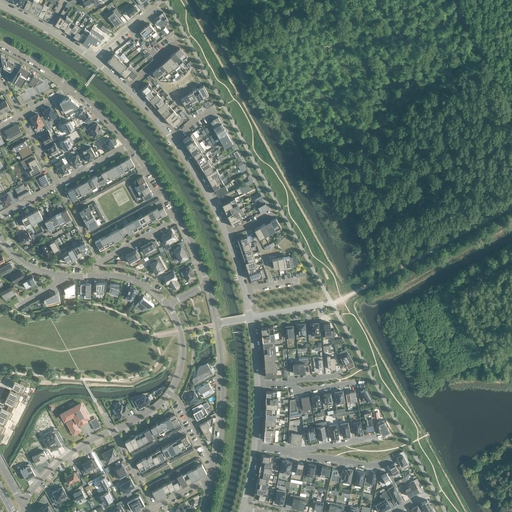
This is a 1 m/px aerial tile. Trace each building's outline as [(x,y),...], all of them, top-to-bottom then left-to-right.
[(24,7),(23,8),(28,10),(33,1),(31,0),(27,0),(24,7)] [(33,1),(28,10),(33,12),(38,3),(33,0),(33,1)] [(38,3),(33,12),(38,15),(43,5),(38,3)] [(49,7),(43,4),(43,5),(38,15),(43,17),(48,8),(49,7)] [(134,12),(137,10),(137,9),(133,5),(125,11),(126,12),(126,13),(128,16),(129,15),(129,16),(130,16),(132,14),(134,12)] [(48,8),(43,17),(48,20),(53,11),(48,8)] [(107,17),(115,26),(121,21),(118,17),(121,15),(115,8),(112,11),(113,12),(107,17)] [(168,21),(163,12),(159,15),(160,16),(158,17),(158,16),(154,19),(161,27),(168,21)] [(60,16),(54,24),(59,27),(65,19),(60,16)] [(70,21),(71,19),(70,19),(70,18),(69,18),(68,18),(68,17),(67,17),(67,16),(66,16),(65,19),(59,27),(64,30),(70,21)] [(70,21),(64,30),(69,33),(74,24),(70,21)] [(147,25),(144,27),(151,35),(156,31),(149,23),(147,25)] [(79,27),(74,24),(69,33),(73,36),(79,27)] [(102,26),(100,28),(108,34),(111,32),(102,26)] [(79,27),(73,36),(78,39),(84,30),(79,27)] [(151,35),(144,27),(142,29),(140,31),(146,39),(151,35)] [(82,42),(89,31),(85,28),(84,30),(78,39),(82,42)] [(89,31),(82,42),(88,46),(91,41),(96,44),(101,40),(89,31)] [(180,48),(175,52),(183,61),(188,57),(180,48)] [(112,65),(120,56),(115,52),(111,56),(109,58),(110,58),(107,61),(112,65)] [(175,52),(170,56),(178,65),(183,61),(175,52)] [(24,67),(21,65),(20,66),(14,63),(14,62),(8,59),(7,59),(1,55),(3,67),(9,71),(15,74),(12,80),(21,86),(25,80),(29,82),(34,85),(35,86),(43,80),(39,78),(39,77),(33,74),(30,72),(30,71),(27,69),(24,67)] [(120,56),(112,65),(117,69),(123,61),(124,60),(120,56)] [(178,65),(170,56),(166,60),(173,68),(174,69),(178,65)] [(166,60),(161,64),(169,72),(173,68),(166,60)] [(123,61),(117,69),(121,73),(128,65),(123,61)] [(128,65),(121,73),(126,77),(133,68),(134,68),(129,64),(128,65)] [(169,72),(161,64),(157,68),(164,75),(164,76),(169,72)] [(133,68),(126,77),(130,81),(138,72),(133,68)] [(164,75),(157,68),(152,72),(159,79),(164,75)] [(148,84),(141,90),(145,95),(152,88),(148,84)] [(209,95),(203,85),(198,88),(203,98),(209,95)] [(157,92),(153,87),(152,88),(145,95),(149,99),(156,93),(157,92)] [(197,100),(198,101),(203,98),(198,88),(192,91),(197,100)] [(187,94),(192,103),(197,100),(192,91),(187,94)] [(153,104),(160,97),(156,93),(149,99),(153,104)] [(180,98),(186,108),(193,105),(192,103),(187,94),(180,98)] [(60,102),(65,113),(79,105),(69,97),(60,102)] [(164,101),(160,97),(153,104),(157,108),(164,102),(164,101)] [(4,111),(5,112),(7,111),(7,110),(10,108),(5,100),(0,103),(5,111),(4,111)] [(164,101),(164,102),(157,108),(161,113),(169,105),(165,101),(164,101)] [(161,113),(165,117),(173,110),(169,105),(161,113)] [(50,107),(43,111),(49,120),(50,119),(50,120),(51,120),(54,119),(54,118),(54,117),(55,116),(50,107)] [(86,122),(88,124),(93,121),(89,118),(91,116),(87,112),(86,113),(83,109),(79,114),(82,117),(81,118),(86,122)] [(177,114),(173,110),(165,117),(169,122),(177,114)] [(38,114),(31,118),(37,128),(44,124),(38,114)] [(181,119),(177,114),(169,122),(173,126),(181,119)] [(213,127),(221,123),(218,117),(210,121),(213,127)] [(68,121),(62,125),(66,133),(74,128),(73,126),(75,125),(73,121),(71,122),(69,123),(68,121)] [(92,123),(86,126),(87,129),(89,128),(92,133),(91,134),(93,137),(94,137),(98,135),(102,134),(102,133),(100,129),(101,129),(100,129),(99,127),(99,126),(97,123),(93,125),(92,123)] [(216,132),(224,128),(221,123),(213,127),(212,127),(215,133),(216,132)] [(17,124),(5,131),(7,136),(9,135),(12,139),(22,134),(17,124)] [(219,137),(227,133),(224,128),(216,132),(219,137)] [(49,132),(41,137),(45,144),(53,139),(49,132)] [(186,144),(196,138),(192,133),(183,139),(186,144)] [(222,143),(230,138),(227,133),(219,137),(218,138),(221,144),(222,143)] [(61,145),(59,146),(61,150),(65,148),(66,149),(72,146),(68,138),(60,142),(61,145)] [(109,139),(105,141),(106,142),(101,145),(102,145),(101,146),(103,149),(104,149),(105,151),(108,150),(109,149),(110,149),(114,147),(113,146),(116,144),(113,138),(110,140),(109,139)] [(190,149),(199,143),(196,138),(186,144),(190,149)] [(225,148),(233,144),(230,138),(222,143),(225,148)] [(21,142),(15,145),(13,147),(15,151),(18,150),(22,158),(32,152),(28,144),(25,139),(24,140),(21,142)] [(48,149),(51,155),(59,151),(56,147),(59,146),(56,141),(54,143),(55,145),(51,146),(52,147),(48,149)] [(193,154),(201,149),(202,149),(203,148),(199,143),(190,149),(193,154)] [(84,150),(82,151),(88,161),(88,160),(88,161),(93,158),(93,157),(96,156),(91,147),(89,148),(88,147),(84,149),(84,150)] [(201,149),(193,154),(196,159),(205,154),(202,149),(201,149)] [(20,161),(29,176),(41,169),(34,155),(33,156),(32,154),(20,161)] [(199,164),(208,159),(205,154),(196,159),(199,164)] [(81,163),(77,155),(69,159),(74,167),(74,166),(75,168),(79,166),(81,164),(81,163)] [(125,160),(130,169),(135,166),(130,157),(125,160)] [(203,169),(212,164),(208,159),(199,164),(203,169)] [(125,171),(130,169),(125,160),(120,162),(125,171)] [(69,171),(68,169),(71,168),(68,163),(65,165),(63,161),(56,165),(62,175),(69,171)] [(125,171),(120,162),(115,165),(120,174),(121,175),(126,173),(125,171)] [(206,175),(216,169),(213,164),(212,164),(203,169),(206,175)] [(115,176),(120,174),(115,165),(110,167),(115,176)] [(110,178),(115,176),(110,167),(106,170),(110,178)] [(218,174),(219,174),(216,169),(206,175),(209,180),(218,174)] [(111,179),(110,178),(106,170),(101,173),(106,182),(111,179)] [(42,176),(41,173),(34,177),(40,189),(49,184),(49,183),(50,183),(48,181),(46,178),(47,177),(45,174),(44,175),(42,176)] [(101,173),(96,175),(101,184),(106,182),(101,173)] [(218,174),(209,180),(212,185),(221,179),(218,174)] [(96,175),(92,178),(96,187),(101,184),(96,175)] [(136,185),(141,183),(145,181),(143,176),(134,180),(136,185)] [(92,189),(96,187),(92,178),(87,180),(92,189)] [(224,185),(221,179),(212,185),(215,190),(224,185)] [(87,192),(92,189),(87,180),(82,183),(87,192)] [(145,181),(141,183),(136,185),(139,190),(148,185),(145,181)] [(82,194),(87,192),(82,183),(80,184),(77,186),(82,194)] [(19,200),(27,196),(31,194),(29,190),(30,190),(27,185),(24,187),(23,184),(18,187),(20,189),(16,191),(18,196),(17,196),(19,200)] [(215,190),(218,196),(224,192),(225,193),(228,191),(227,191),(228,190),(225,184),(224,185),(215,190)] [(150,190),(148,185),(139,190),(137,191),(140,196),(142,195),(150,190)] [(77,197),(82,194),(77,186),(73,188),(77,197)] [(72,200),(77,197),(73,188),(68,191),(72,200)] [(142,195),(144,200),(153,195),(150,190),(142,195)] [(4,207),(8,204),(11,203),(10,201),(11,200),(8,193),(0,197),(0,203),(2,203),(4,207)] [(259,193),(252,196),(255,202),(262,198),(259,193)] [(234,198),(222,204),(225,210),(237,204),(234,198)] [(265,203),(258,207),(260,210),(261,212),(268,208),(265,203)] [(237,204),(225,210),(227,215),(238,210),(240,209),(237,204)] [(88,205),(79,210),(81,213),(82,212),(83,214),(82,215),(91,211),(88,205)] [(162,205),(157,208),(162,216),(167,213),(162,205)] [(152,210),(157,219),(162,216),(157,208),(157,207),(152,210)] [(38,209),(32,212),(37,221),(43,218),(40,214),(39,211),(38,209)] [(66,209),(61,212),(65,221),(71,218),(66,209)] [(152,210),(147,212),(152,221),(154,220),(155,220),(154,219),(156,218),(157,219),(152,210)] [(227,215),(230,221),(241,215),(238,210),(227,215)] [(93,215),(91,211),(82,215),(83,218),(84,217),(86,219),(84,220),(93,215)] [(37,221),(32,212),(27,215),(32,224),(37,221)] [(55,215),(60,224),(65,221),(61,212),(55,215)] [(143,215),(147,224),(152,221),(147,212),(143,215)] [(32,224),(27,215),(22,218),(26,227),(32,224)] [(55,215),(50,218),(55,227),(60,224),(55,215)] [(84,220),(87,225),(96,220),(93,215),(84,220)] [(138,218),(143,226),(147,224),(143,215),(138,218)] [(233,226),(243,221),(241,215),(230,221),(233,226)] [(49,229),(49,230),(55,227),(50,218),(44,221),(47,226),(49,229)] [(138,229),(143,226),(138,218),(133,220),(138,229)] [(276,218),(270,221),(275,230),(281,227),(276,218)] [(99,225),(96,220),(87,225),(90,230),(99,225)] [(133,220),(128,223),(133,232),(138,229),(133,220)] [(270,221),(265,224),(270,233),(275,230),(270,221)] [(129,234),(133,232),(128,223),(124,225),(129,234)] [(124,237),(129,234),(124,225),(123,224),(118,227),(119,228),(124,237)] [(265,224),(260,226),(265,236),(270,233),(265,224)] [(260,226),(254,230),(259,239),(265,236),(260,226)] [(119,228),(114,231),(119,239),(124,237),(119,228)] [(28,231),(18,237),(22,244),(31,238),(28,231)] [(114,242),(119,239),(114,231),(109,233),(114,242)] [(164,240),(161,242),(164,247),(169,245),(168,242),(175,238),(171,231),(168,233),(168,232),(164,234),(165,234),(161,236),(164,240)] [(110,245),(114,242),(109,233),(105,236),(110,245)] [(105,247),(110,245),(105,236),(100,238),(105,247)] [(249,242),(247,236),(237,239),(239,245),(249,242)] [(100,250),(105,247),(100,238),(95,241),(100,250)] [(59,248),(55,240),(49,243),(52,249),(54,251),(59,248)] [(78,245),(83,254),(89,251),(83,240),(77,243),(78,245)] [(152,241),(141,247),(144,253),(158,246),(156,240),(152,242),(152,241)] [(241,251),(251,248),(249,242),(239,245),(241,251)] [(39,251),(41,255),(44,254),(45,256),(51,253),(50,250),(52,249),(49,243),(40,247),(42,250),(39,251)] [(78,245),(73,248),(78,257),(83,254),(78,245)] [(176,257),(178,261),(179,260),(180,261),(187,257),(181,246),(174,250),(177,256),(176,257)] [(73,248),(68,251),(73,259),(78,257),(73,248)] [(243,256),(253,253),(251,248),(241,251),(243,256)] [(126,255),(125,256),(129,263),(130,263),(139,258),(140,257),(139,257),(136,250),(135,250),(132,252),(129,253),(126,256),(126,255)] [(68,251),(62,254),(67,263),(73,259),(68,251)] [(254,259),(255,259),(253,253),(243,256),(245,262),(254,259)] [(291,267),(298,265),(296,255),(289,257),(291,267)] [(154,262),(150,264),(152,267),(154,271),(156,274),(166,269),(159,256),(153,259),(154,262)] [(245,262),(247,268),(256,265),(254,259),(245,262)] [(0,272),(2,275),(6,273),(13,269),(10,263),(0,268),(0,272)] [(249,274),(258,270),(256,265),(247,268),(249,274)] [(191,278),(194,276),(189,267),(185,269),(184,266),(178,269),(180,272),(182,271),(187,280),(188,280),(188,281),(191,279),(191,278)] [(258,270),(249,274),(251,280),(262,276),(260,270),(258,270)] [(23,277),(20,271),(10,276),(14,282),(23,277)] [(163,277),(167,284),(169,283),(172,289),(175,287),(175,288),(176,287),(179,286),(175,279),(177,279),(173,272),(163,277)] [(23,282),(26,288),(36,283),(33,277),(23,282)] [(96,283),(96,294),(103,294),(105,282),(96,283)] [(120,287),(121,283),(118,283),(116,283),(113,282),(110,282),(110,286),(111,286),(111,287),(108,293),(110,293),(116,295),(116,296),(117,296),(119,290),(120,287)] [(75,296),(75,283),(64,289),(66,296),(75,296)] [(87,284),(81,284),(80,287),(78,286),(78,292),(80,292),(84,292),(84,297),(90,297),(91,283),(87,283),(87,284)] [(11,285),(0,290),(0,292),(7,300),(11,298),(10,296),(14,293),(14,292),(16,291),(13,286),(11,288),(10,286),(11,285)] [(129,289),(126,288),(123,295),(133,299),(139,291),(136,290),(137,289),(130,286),(129,289)] [(58,292),(44,300),(47,306),(53,305),(60,302),(58,292)] [(139,300),(134,306),(142,311),(154,304),(149,301),(150,299),(149,299),(149,300),(144,296),(144,295),(140,300),(139,300)] [(330,330),(330,322),(323,323),(325,338),(334,337),(333,329),(330,330)] [(298,333),(299,336),(305,335),(304,323),(297,324),(298,327),(295,327),(296,333),(298,333)] [(312,334),(319,334),(318,323),(314,323),(311,323),(310,323),(311,331),(308,331),(308,338),(312,337),(312,334)] [(286,326),(287,338),(294,337),(293,326),(293,325),(292,325),(290,325),(289,325),(289,326),(286,326),(285,326),(286,326)] [(269,327),(261,328),(262,335),(274,333),(273,326),(269,326),(269,327)] [(346,349),(341,352),(343,355),(340,356),(342,360),(341,360),(343,362),(345,366),(346,365),(348,369),(354,366),(352,362),(346,349)] [(327,367),(330,367),(330,369),(331,369),(335,369),(336,369),(335,357),(330,357),(330,355),(326,355),(327,367)] [(323,368),(322,356),(318,357),(318,360),(313,360),(314,372),(319,372),(319,369),(323,368)] [(305,372),(305,366),(308,365),(307,359),(298,360),(298,361),(299,373),(305,372)] [(299,373),(298,361),(293,362),(293,361),(289,361),(289,367),(293,367),(293,373),(299,373)] [(199,366),(198,367),(198,368),(196,376),(193,378),(192,380),(194,385),(212,375),(209,370),(210,369),(207,363),(204,365),(203,365),(201,365),(200,365),(199,366)] [(14,381),(11,387),(16,389),(17,389),(21,391),(26,383),(21,380),(19,383),(14,381)] [(209,382),(198,388),(203,398),(214,392),(209,382)] [(366,388),(361,391),(362,395),(361,395),(365,402),(372,398),(366,388)] [(10,390),(7,396),(17,400),(21,391),(17,389),(16,389),(15,392),(10,390)] [(194,391),(186,395),(184,396),(185,398),(189,405),(196,402),(197,404),(202,401),(201,398),(198,400),(194,391)] [(342,391),(335,392),(337,403),(344,401),(342,391)] [(350,401),(350,402),(357,401),(355,391),(349,392),(349,393),(345,394),(347,401),(350,401)] [(323,394),(325,404),(327,403),(327,404),(331,404),(331,403),(335,402),(334,397),(331,398),(330,393),(323,394)] [(135,398),(131,400),(135,408),(139,406),(139,407),(140,407),(143,405),(145,404),(148,402),(149,402),(148,402),(148,401),(150,400),(148,397),(146,397),(145,395),(136,400),(135,398)] [(314,396),(311,397),(313,406),(320,405),(318,395),(314,396)] [(7,396),(4,401),(9,404),(8,407),(12,409),(17,400),(7,396)] [(309,396),(301,398),(303,408),(300,408),(301,412),(301,413),(307,412),(307,413),(311,412),(311,413),(312,413),(309,396)] [(298,413),(298,409),(297,409),(295,399),(290,400),(289,418),(301,415),(301,413),(301,412),(298,413)] [(120,402),(113,405),(115,408),(114,408),(117,413),(116,414),(118,417),(119,417),(120,418),(120,417),(121,418),(124,417),(124,416),(127,414),(126,412),(129,411),(126,405),(123,407),(122,404),(121,404),(120,402)] [(201,403),(194,408),(195,411),(193,412),(193,413),(194,415),(197,420),(205,415),(205,416),(206,415),(208,413),(206,409),(209,407),(207,402),(202,404),(201,403)] [(74,420),(68,423),(70,427),(71,430),(73,433),(80,430),(76,423),(78,422),(78,423),(80,421),(81,423),(85,420),(84,419),(88,418),(87,418),(88,417),(81,404),(76,407),(76,405),(76,406),(70,408),(71,410),(64,413),(63,414),(65,418),(68,417),(73,414),(76,419),(74,420)] [(1,408),(0,409),(0,414),(8,418),(12,409),(8,407),(6,410),(1,408)] [(371,412),(364,413),(367,430),(374,429),(371,412)] [(180,425),(174,414),(169,417),(174,425),(175,427),(180,425)] [(169,417),(165,419),(169,428),(174,425),(169,417)] [(199,425),(208,441),(210,440),(211,433),(212,425),(213,417),(199,425)] [(161,421),(160,422),(165,431),(169,428),(165,419),(164,420),(165,421),(163,422),(162,421),(161,421)] [(383,420),(375,421),(376,429),(379,429),(382,435),(389,431),(387,426),(388,426),(386,421),(385,422),(383,420)] [(319,426),(316,427),(318,439),(321,439),(326,438),(325,430),(327,429),(327,428),(326,421),(323,422),(318,422),(319,426)] [(353,423),(350,424),(352,432),(354,431),(355,435),(357,434),(357,435),(362,434),(360,421),(353,422),(353,423)] [(160,433),(160,434),(165,431),(160,422),(157,423),(156,424),(155,425),(160,433)] [(350,436),(348,422),(341,423),(343,437),(350,436)] [(330,434),(331,439),(338,438),(336,424),(329,425),(329,428),(327,428),(327,429),(328,434),(330,434)] [(155,425),(150,427),(155,436),(160,433),(155,425)] [(304,434),(307,433),(308,441),(316,439),(314,427),(307,428),(306,425),(303,425),(304,434)] [(145,430),(144,431),(149,440),(154,437),(149,428),(148,428),(148,429),(145,430),(144,430),(145,430)] [(45,439),(44,440),(46,443),(47,442),(51,450),(62,445),(60,442),(63,440),(58,431),(44,438),(45,439)] [(144,431),(139,433),(144,442),(149,440),(144,431)] [(288,432),(287,442),(294,443),(301,444),(302,434),(288,432)] [(139,433),(134,436),(139,445),(144,442),(139,433)] [(186,435),(181,438),(185,446),(190,443),(186,435)] [(139,445),(134,436),(130,439),(134,447),(139,445)] [(186,448),(185,446),(181,438),(176,440),(181,449),(181,450),(186,448)] [(130,439),(124,441),(129,450),(134,447),(130,439)] [(176,440),(171,443),(176,452),(181,449),(176,440)] [(171,443),(167,445),(171,454),(176,452),(171,443)] [(167,445),(161,448),(166,457),(171,454),(167,445)] [(113,448),(103,453),(108,462),(118,457),(118,456),(116,454),(116,453),(113,448)] [(160,449),(155,452),(160,461),(165,458),(160,449)] [(44,450),(32,457),(36,464),(40,462),(40,464),(44,462),(43,460),(48,458),(44,450)] [(150,454),(155,463),(160,461),(155,452),(150,454)] [(401,453),(398,455),(399,456),(397,457),(398,460),(400,463),(401,466),(407,463),(402,454),(401,453)] [(155,463),(150,454),(148,456),(146,458),(146,457),(150,466),(155,463)] [(146,457),(141,459),(146,468),(150,466),(146,457)] [(88,461),(85,462),(82,464),(82,465),(86,471),(95,466),(97,465),(94,459),(92,461),(92,459),(91,459),(88,461)] [(141,471),(146,468),(141,459),(136,462),(141,471)] [(282,460),(279,473),(289,475),(289,473),(292,473),(292,471),(293,467),(290,466),(291,461),(288,461),(286,460),(285,460),(282,460)] [(297,465),(293,465),(293,467),(292,471),(295,472),(301,473),(303,463),(297,462),(297,465)] [(21,475),(23,480),(25,478),(26,481),(31,479),(30,478),(35,475),(34,473),(29,463),(25,465),(25,467),(20,469),(23,474),(21,475)] [(123,466),(122,463),(121,463),(114,467),(113,467),(111,468),(113,473),(116,472),(119,477),(119,478),(120,477),(127,473),(127,474),(127,473),(125,469),(123,466)] [(307,468),(305,467),(304,475),(315,477),(317,469),(314,469),(315,465),(308,463),(307,468)] [(394,463),(390,465),(391,466),(389,467),(394,475),(399,472),(398,470),(400,468),(398,466),(396,467),(394,463)] [(202,464),(196,466),(201,475),(206,473),(202,464)] [(328,477),(330,467),(322,465),(322,466),(320,475),(328,477)] [(196,466),(192,469),(197,478),(201,475),(196,466)] [(337,469),(332,468),(330,478),(337,479),(339,473),(337,473),(337,469)] [(192,469),(187,472),(192,481),(197,478),(192,469)] [(345,473),(342,472),(340,479),(343,479),(343,481),(349,482),(352,470),(348,469),(348,470),(345,470),(345,473)] [(354,484),(361,485),(364,471),(357,470),(354,484)] [(74,472),(65,477),(68,484),(78,479),(77,478),(80,477),(77,471),(74,473),(74,472)] [(368,478),(365,477),(364,485),(370,486),(371,482),(374,483),(376,473),(375,473),(375,472),(371,471),(371,472),(369,472),(368,478)] [(187,483),(183,475),(182,472),(176,475),(182,486),(187,483)] [(183,475),(187,483),(192,481),(187,472),(183,475)] [(386,472),(381,475),(383,478),(380,480),(382,482),(384,481),(386,484),(393,480),(390,475),(388,476),(386,472)] [(103,477),(97,481),(101,488),(109,484),(108,482),(110,480),(108,477),(106,478),(105,478),(104,478),(103,477)] [(176,478),(171,480),(176,489),(181,487),(176,478)] [(419,491),(416,485),(420,483),(417,478),(413,480),(413,481),(408,484),(414,494),(419,491)] [(131,491),(129,489),(134,486),(130,480),(131,479),(130,479),(120,485),(124,492),(125,494),(131,491)] [(166,483),(171,492),(176,489),(171,480),(166,483)] [(402,496),(395,482),(392,484),(393,486),(388,489),(395,501),(400,498),(400,497),(402,496)] [(171,492),(166,483),(161,486),(166,495),(171,492)] [(402,493),(405,491),(408,496),(414,494),(408,484),(403,487),(402,484),(398,487),(402,493)] [(161,486),(157,488),(161,497),(166,495),(161,486)] [(58,489),(56,490),(53,492),(52,492),(53,493),(53,492),(54,496),(51,497),(55,504),(60,501),(59,499),(66,495),(62,487),(58,489)] [(157,488),(152,491),(156,500),(161,497),(157,488)] [(80,490),(73,493),(78,501),(85,497),(82,491),(81,492),(80,490)] [(285,491),(277,490),(274,501),(277,502),(277,503),(277,502),(280,503),(280,502),(283,503),(285,491)] [(382,500),(375,504),(379,511),(390,506),(386,499),(390,497),(386,490),(382,492),(383,493),(380,495),(382,500)] [(108,492),(100,496),(105,504),(111,500),(110,499),(112,498),(108,492)] [(265,494),(264,494),(255,492),(253,497),(265,500),(266,494),(265,494)] [(289,500),(292,500),(291,507),(297,508),(299,496),(290,494),(289,500)] [(127,502),(132,511),(137,509),(140,507),(140,508),(144,505),(139,495),(127,502)] [(299,496),(297,508),(303,509),(304,503),(308,503),(309,497),(299,496)] [(316,501),(314,500),(313,500),(312,508),(315,509),(318,509),(321,510),(322,510),(321,510),(323,502),(320,501),(320,499),(317,499),(316,501)] [(422,504),(421,505),(424,511),(430,511),(433,511),(427,500),(422,503),(422,504)] [(329,508),(327,511),(333,511),(336,503),(327,501),(325,507),(329,508)] [(336,503),(333,511),(340,511),(341,510),(344,510),(345,505),(336,503)]
